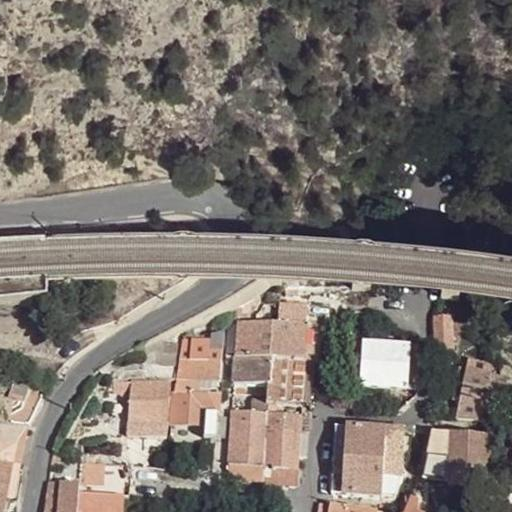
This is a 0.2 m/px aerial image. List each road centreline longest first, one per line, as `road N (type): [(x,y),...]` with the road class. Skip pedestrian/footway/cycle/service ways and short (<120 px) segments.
road 1 (tertiary): [(0,221),(190,202),(220,208),(242,243),(229,289),(96,358),(68,386),(40,442),(30,511)]
road 2 (residential): [(322,413),(402,418),(419,410),(438,167)]
road 3 (residential): [(131,485),(306,502)]
